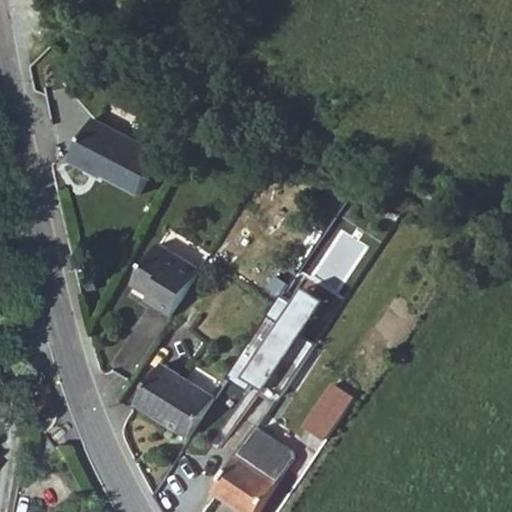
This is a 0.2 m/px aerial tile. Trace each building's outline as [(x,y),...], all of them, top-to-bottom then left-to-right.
[(94,167),(140,193),(163,154),(98,118),(73,161),(92,171),(94,167)] [(334,227),(308,267),(337,285),(363,246),(334,227)] [(158,309),(171,317),(201,270),(158,243),(132,284),(149,296),(162,303),(158,309)] [(146,301),(158,309),(162,303),(149,296),(146,301)] [(305,310),(284,296),(274,311),(257,337),(230,379),(250,392),(258,379),(282,394),(315,343),(292,328),(305,310)] [(139,403),(191,438),(217,399),(182,375),(165,364),(139,403)] [(39,374),(31,416),(54,412),(39,374)] [(317,418),(340,432),(368,388),(345,374),(317,418)] [(300,437),(267,415),(257,431),(295,457),(302,445),(300,437)] [(295,457),(257,431),(217,491),(248,511),(258,511),(280,482),(279,480),(295,457)]
